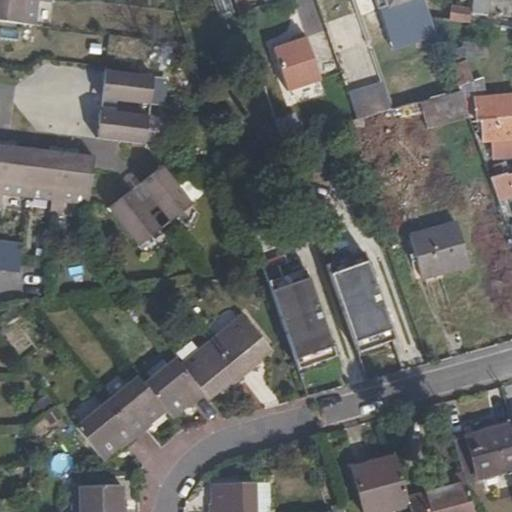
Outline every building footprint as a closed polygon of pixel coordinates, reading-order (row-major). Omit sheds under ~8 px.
[(0,0),(0,22),(34,27),(37,3),(51,4),(51,0),(0,0)] [(377,0),(378,3),(387,0),(391,11),(415,3),(414,0),(377,0)] [(511,0),(471,0),(470,13),(510,18),(511,0)] [(448,21),(469,21),(469,6),(449,5),(448,21)] [(304,33),(291,38),(292,42),(305,38),(304,33)] [(272,49),(287,91),(320,79),(305,38),(292,42),(272,49)] [(457,86),(473,80),(465,58),(449,64),(457,86)] [(449,66),(390,84),(398,108),(420,103),(459,93),(449,66)] [(150,106),(153,77),(105,71),(102,100),(150,106)] [(427,125),(467,115),(459,93),(420,103),(427,125)] [(511,94),(474,98),(477,136),(491,135),(493,157),(511,156),(511,94)] [(144,145),(148,117),(99,111),(96,140),(144,145)] [(263,142),(276,138),(272,125),(259,128),(263,142)] [(63,203),(87,206),(93,157),(0,145),(0,208),(1,208),(2,195),(50,201),(49,215),(62,216),(63,203)] [(191,205),(162,166),(140,184),(170,222),(191,205)] [(511,196),(511,172),(490,179),(498,200),(511,196)] [(160,229),(130,191),(108,208),(138,247),(160,229)] [(408,238),(419,278),(466,265),(455,225),(408,238)] [(0,271),(18,273),(19,265),(22,244),(0,241),(0,271)] [(361,279),(356,265),(333,274),(350,323),(388,309),(380,286),(387,284),(383,272),(361,279)] [(309,267),(270,281),(298,366),(337,353),(309,267)] [(211,342),(240,377),(256,364),(253,360),(269,347),(243,316),(211,342)] [(180,367),(206,398),(222,385),(226,389),(240,377),(211,342),(180,367)] [(143,385),(165,411),(171,419),(187,405),(191,410),(206,398),(180,367),(175,360),(143,385)] [(137,378),(107,402),(138,441),(154,428),(150,423),(165,411),(143,385),(137,378)] [(138,441),(107,402),(75,428),(103,462),(119,449),(122,454),(138,441)] [(465,482),(511,470),(511,423),(453,438),(460,465),(465,482)] [(362,511),(392,511),(408,507),(404,492),(395,459),(351,472),(362,511)] [(409,511),(473,511),(465,482),(460,465),(445,470),(448,479),(404,492),(408,507),(409,511)] [(208,504),(208,511),(255,511),(255,483),(213,484),(213,504),(208,504)] [(126,511),(126,507),(121,507),(122,487),(81,487),(81,511),(126,511)]
